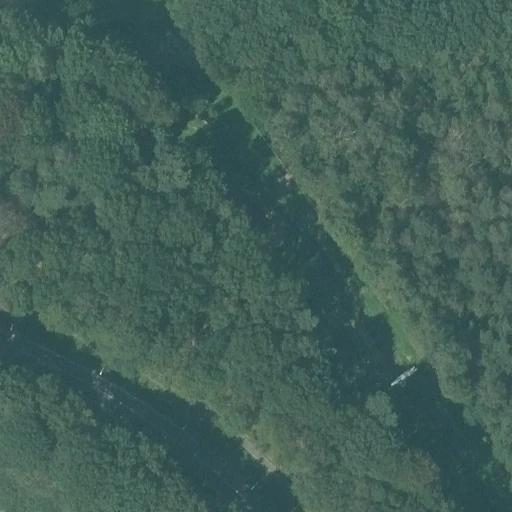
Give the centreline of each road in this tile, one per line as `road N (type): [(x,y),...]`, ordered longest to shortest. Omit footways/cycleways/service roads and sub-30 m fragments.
road 1 (track): [(511,506),(192,68),(186,40)]
road 2 (tertiary): [(0,59),(511,13)]
road 3 (secondary): [(260,511),(180,443),(0,346)]
